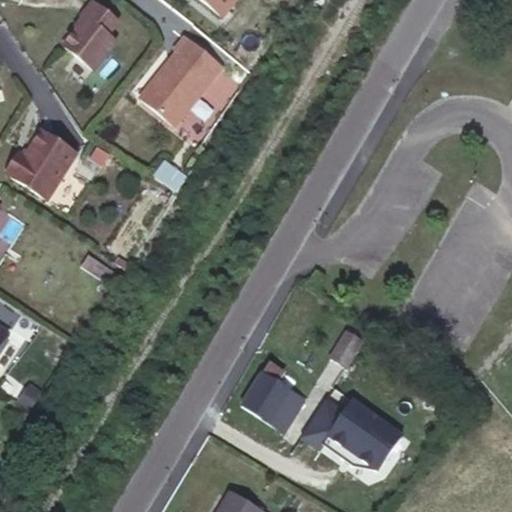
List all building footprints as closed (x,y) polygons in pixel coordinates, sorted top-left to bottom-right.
[(193,0),(226,26),(246,0),(193,0)] [(59,53),(88,76),(110,48),(103,42),(113,28),(88,8),(77,22),(80,25),(59,53)] [(142,106),(177,135),(224,77),(187,46),(177,58),(179,60),(142,106)] [(7,181),(48,208),(78,162),(42,138),(25,165),(20,161),(7,181)] [(168,191),(177,180),(165,171),(156,183),(168,191)] [(110,277),(83,260),(75,272),(103,288),(110,277)] [(358,341),(344,332),(327,359),(341,368),(358,341)] [(0,352),(9,340),(0,333),(0,352)] [(281,372),(266,363),(237,408),(280,436),(295,412),(282,404),(288,395),(273,385),(281,372)] [(39,404),(30,398),(21,410),(30,417),(39,404)] [(327,401),(301,439),(316,449),(322,439),(366,468),(376,466),(396,435),(348,402),(341,410),(327,401)] [(268,511),(269,511),(230,488),(214,511),(268,511)]
